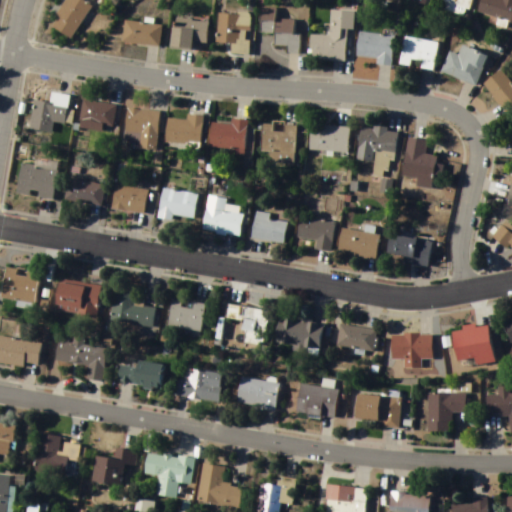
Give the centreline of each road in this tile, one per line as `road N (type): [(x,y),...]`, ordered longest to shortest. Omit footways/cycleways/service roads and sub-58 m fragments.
road 1 (residential): [(461,284),(474,163),(467,119),(374,95),(228,89),(0,51)]
road 2 (residential): [(511,462),(452,467),(0,392)]
road 3 (residential): [(511,275),(396,291),(0,228)]
